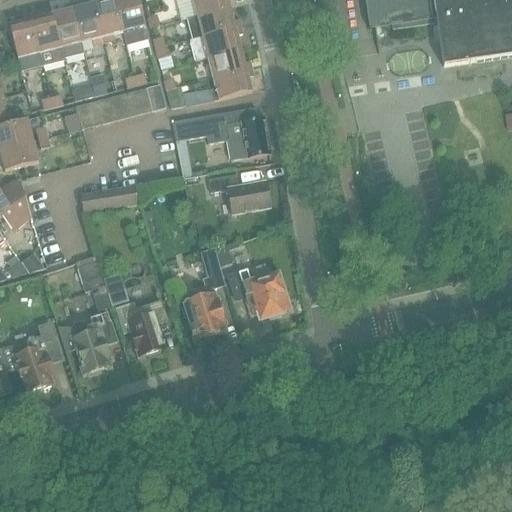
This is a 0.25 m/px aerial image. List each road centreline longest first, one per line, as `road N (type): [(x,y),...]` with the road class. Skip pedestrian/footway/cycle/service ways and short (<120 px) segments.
road 1 (residential): [(0,458),(300,362),(328,343)]
road 2 (residential): [(76,257),(61,194),(111,180),(164,120),(279,97)]
road 3 (residential): [(328,343),(279,97)]
road 4 (residential): [(328,343),(511,292)]
